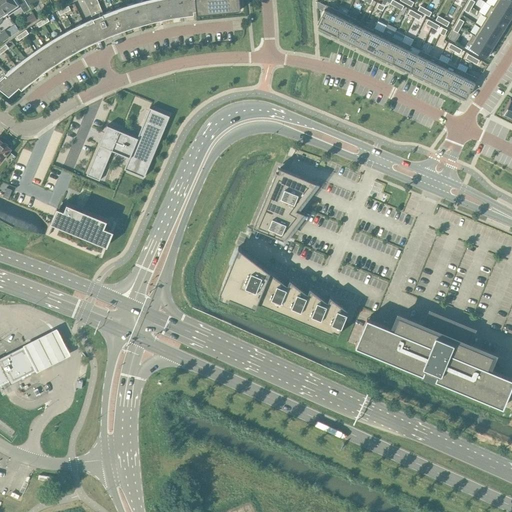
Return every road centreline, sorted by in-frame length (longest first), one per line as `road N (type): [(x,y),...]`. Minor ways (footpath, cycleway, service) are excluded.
road 1 (tertiary): [(429,174),(275,111),(231,114),(204,138),(129,306)]
road 2 (tertiary): [(162,281),(213,156),(242,132),(270,128),(433,191)]
road 3 (primary): [(182,358),(511,506)]
road 4 (primary): [(511,476),(193,334)]
road 5 (residential): [(462,127),(361,79),(269,57)]
road 6 (residential): [(269,57),(176,63),(111,84)]
road 7 (primary): [(129,306),(0,254)]
road 8 (residential): [(99,56),(180,30),(231,25)]
road 9 (tertiary): [(118,330),(106,385),(106,460)]
road 10 (residential): [(111,84),(41,127),(16,128),(0,116)]
road 11 (primary): [(0,283),(118,330)]
